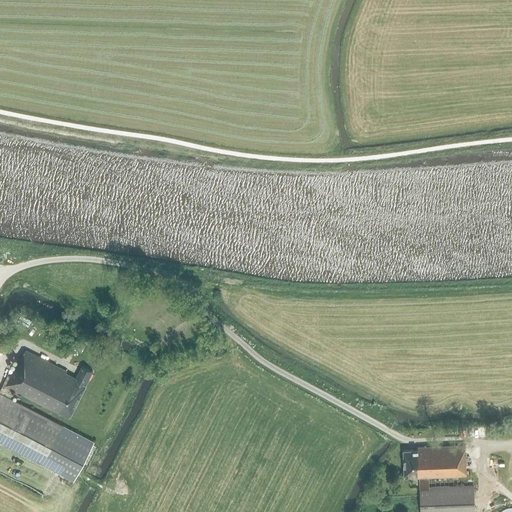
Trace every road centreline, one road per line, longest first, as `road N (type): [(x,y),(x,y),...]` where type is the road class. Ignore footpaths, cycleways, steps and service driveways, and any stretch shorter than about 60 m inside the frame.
road 1 (unclassified): [(386,429),(261,361),(186,288),(157,272),(54,260),(14,269),(0,282)]
road 2 (track): [(186,288),(511,290)]
